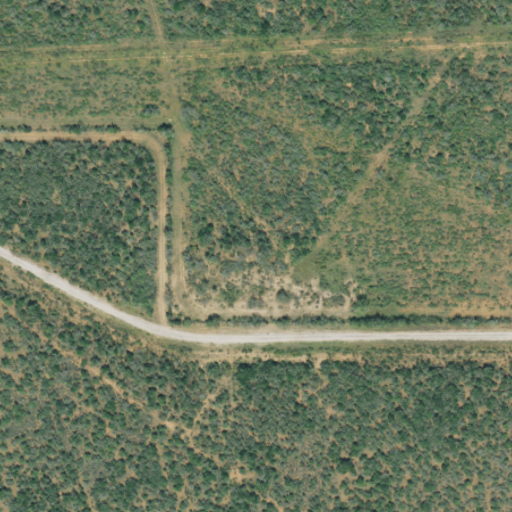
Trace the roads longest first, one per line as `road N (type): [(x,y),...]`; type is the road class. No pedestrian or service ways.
road 1 (residential): [(143,0),(170,87),(174,198),(189,208),(194,319),(256,386),(511,386)]
road 2 (residential): [(174,198),(0,199)]
